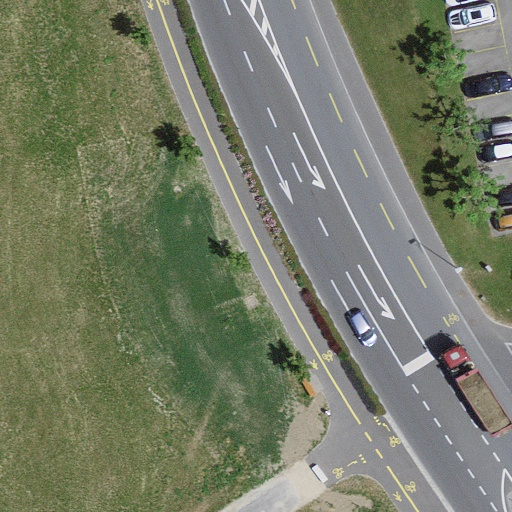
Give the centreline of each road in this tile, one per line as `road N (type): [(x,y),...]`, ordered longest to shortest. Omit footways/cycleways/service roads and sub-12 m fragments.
road 1 (primary): [(209,0),(259,90),(347,209)]
road 2 (primary): [(347,209),(463,405)]
road 3 (primary): [(347,209),(279,0)]
